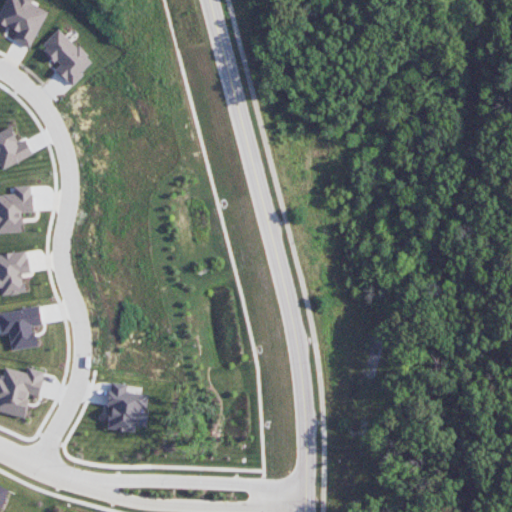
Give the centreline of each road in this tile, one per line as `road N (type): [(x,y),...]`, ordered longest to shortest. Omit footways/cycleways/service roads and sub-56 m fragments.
road 1 (tertiary): [(306,511),(304,370),(211,0)]
road 2 (residential): [(0,66),(49,109),(68,147),(62,250),(84,361),(34,468)]
road 3 (residential): [(255,497),(248,484),(118,479),(98,486),(123,502),(249,507),(255,497)]
